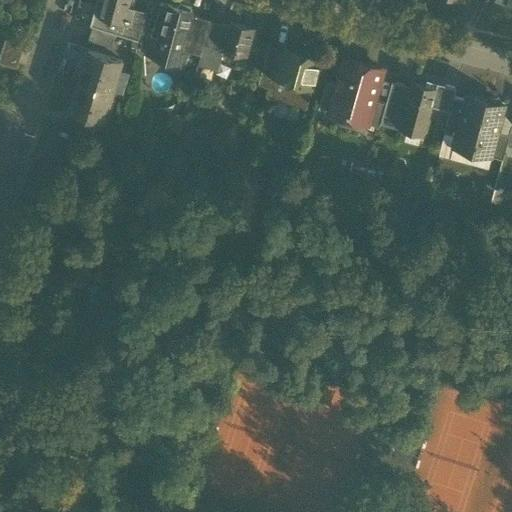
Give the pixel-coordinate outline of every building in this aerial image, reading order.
[(115,33),(122,35),(126,23),(130,24),(133,12),(134,12),(135,8),(127,6),(128,0),(96,0),(90,25),(92,26),(115,33)] [(150,35),(152,36),(160,38),(162,33),(160,32),(167,5),(160,3),(150,35)] [(160,32),(162,33),(184,38),(191,14),(192,10),(168,4),(167,5),(160,32)] [(122,35),(138,40),(144,16),(134,12),(133,12),(130,24),(126,23),(122,35)] [(184,38),(203,43),(210,19),(191,14),(184,38)] [(229,24),(210,19),(203,43),(222,48),(229,24)] [(229,24),(222,48),(223,48),(246,55),(253,27),(230,21),(229,24)] [(88,39),(111,47),(115,33),(92,26),(88,39)] [(181,49),(184,38),(162,33),(160,38),(152,36),(147,54),(184,65),(187,51),(181,49)] [(23,44),(5,38),(0,54),(0,61),(16,67),(23,44)] [(187,51),(200,54),(203,43),(184,38),(181,49),(187,51)] [(217,70),(223,48),(222,48),(203,43),(197,65),(217,70)] [(267,96),(278,99),(284,78),(280,77),(288,49),(269,44),(258,83),(270,86),(267,96)] [(305,83),(312,55),(288,49),(280,77),(284,78),(305,83)] [(88,50),(78,81),(111,91),(118,68),(120,60),(88,50)] [(320,57),(312,55),(305,83),(312,85),(320,57)] [(367,116),(369,116),(374,99),(383,68),(345,57),(337,84),(331,106),(333,106),(367,116)] [(130,72),(118,68),(111,91),(123,94),(130,72)] [(306,106),(312,85),(305,83),(284,78),(278,99),(306,106)] [(392,80),(386,102),(385,105),(404,110),(411,85),(392,80)] [(102,122),(111,91),(78,81),(69,111),(102,122)] [(318,108),(331,112),(333,106),(331,106),(337,84),(326,81),(318,108)] [(411,85),(404,110),(400,126),(407,128),(423,133),(428,116),(431,106),(436,88),(435,88),(412,81),(411,85)] [(431,106),(450,111),(454,96),(456,87),(437,82),(435,88),(436,88),(431,106)] [(455,135),(465,99),(454,96),(450,111),(444,132),(455,135)] [(503,113),(505,105),(474,96),(473,98),(466,96),(465,99),(455,135),(452,145),(491,156),(498,131),(503,113)] [(381,121),(385,105),(386,102),(374,99),(369,116),(367,116),(365,121),(380,125),(381,121)] [(381,121),(400,126),(404,110),(385,105),(381,121)] [(343,115),(365,121),(367,116),(333,106),(331,112),(343,115)] [(511,124),(511,122),(503,113),(498,131),(509,135),(511,126),(511,124)] [(365,121),(343,115),(339,127),(362,133),(365,121)] [(61,129),(84,136),(88,123),(65,116),(61,129)] [(423,133),(407,128),(403,140),(420,145),(423,133)] [(498,131),(491,156),(503,159),(504,153),(506,145),(509,135),(498,131)] [(488,168),(491,156),(452,145),(455,135),(444,132),(438,155),(488,168)] [(137,133),(131,147),(146,153),(152,140),(137,133)] [(219,152),(234,157),(237,144),(223,140),(219,152)] [(242,172),(251,174),(251,172),(254,162),(238,158),(235,170),(242,172)] [(382,174),(368,170),(354,166),(351,178),(357,180),(365,182),(379,185),(382,174)] [(483,198),(491,200),(494,188),(486,185),(483,198)] [(503,190),(494,188),(491,200),(499,202),(503,190)]
